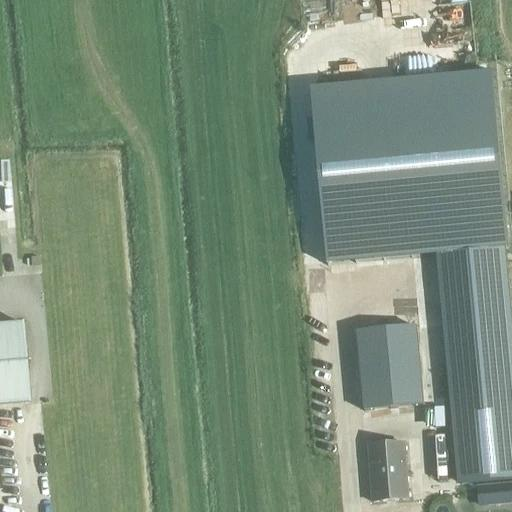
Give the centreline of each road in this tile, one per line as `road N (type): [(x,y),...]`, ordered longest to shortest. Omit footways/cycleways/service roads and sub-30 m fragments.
road 1 (track): [(114,0),(119,42),(149,123),(187,511)]
road 2 (unknown): [(38,511),(28,296),(0,292)]
